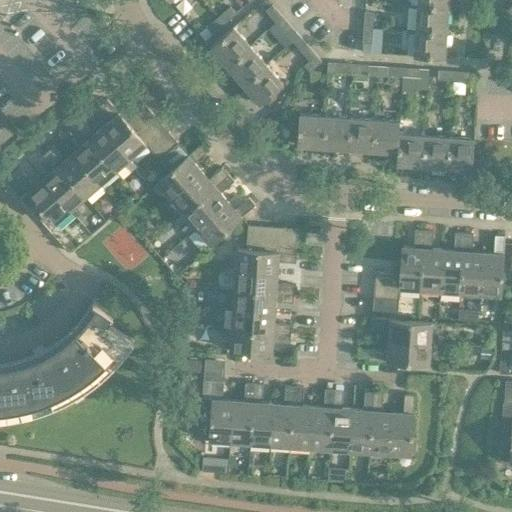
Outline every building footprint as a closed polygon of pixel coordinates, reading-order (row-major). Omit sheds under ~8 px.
[(447,8),(447,0),(417,0),(417,6),(447,8)] [(276,22),(282,16),(272,4),(265,10),(276,22)] [(446,33),(447,8),(417,6),(415,31),(446,33)] [(223,24),(235,13),(229,7),(218,17),(223,24)] [(372,28),(373,13),(364,12),(363,28),(372,28)] [(286,34),(292,28),(282,16),(276,22),(286,34)] [(212,34),(223,24),(218,17),(206,27),(212,34)] [(226,65),(250,45),(233,26),(210,46),(226,65)] [(371,44),(372,28),(363,28),(362,43),(371,44)] [(444,58),(446,33),(415,31),(414,56),(444,58)] [(307,58),(314,53),(306,43),(299,49),(307,58)] [(243,84),(266,64),(250,45),(226,65),(243,84)] [(310,71),(321,61),(314,53),(307,58),(309,60),(304,65),(310,71)] [(352,72),(352,64),(337,62),(336,71),(352,72)] [(259,104),(283,83),(266,64),(243,84),(259,104)] [(367,73),(368,65),(352,64),(352,72),(367,73)] [(402,75),(403,67),(387,66),(387,74),(402,75)] [(417,77),(418,68),(403,67),(402,75),(417,77)] [(453,79),(453,71),(438,70),(437,78),(453,79)] [(468,80),(469,72),(453,71),(453,79),(468,80)] [(416,92),(417,77),(402,75),(401,91),(416,92)] [(143,123),(153,115),(137,96),(127,105),(143,123)] [(134,131),(118,112),(106,99),(99,105),(111,119),(102,126),(129,158),(145,144),(143,141),(134,131)] [(134,131),(143,123),(127,105),(118,112),(134,131)] [(322,146),(324,116),(299,114),(297,145),(322,146)] [(143,141),(161,125),(153,115),(143,123),(134,131),(143,141)] [(347,148),(349,117),(324,116),(322,146),(347,148)] [(372,150),(374,119),(349,117),(347,148),(372,150)] [(102,126),(95,133),(83,119),(75,125),(114,170),(129,158),(102,126)] [(398,132),(399,121),(374,119),(372,150),(397,151),(398,132)] [(99,184),(114,170),(75,125),(68,132),(80,145),(72,153),(99,184)] [(150,150),(169,134),(161,125),(143,141),(145,144),(150,150)] [(421,165),(423,134),(398,132),(397,151),(396,163),(421,165)] [(158,159),(177,143),(169,134),(150,150),(158,159)] [(446,167),(448,136),(423,134),(421,165),(446,167)] [(471,168),(473,138),(448,136),(446,167),(471,168)] [(194,161),(208,150),(202,143),(156,182),(170,198),(202,170),(194,161)] [(72,153),(64,159),(52,146),(45,152),(84,197),(99,184),(72,153)] [(69,210),(84,197),(45,152),(39,157),(50,171),(42,178),(69,210)] [(182,212),(228,173),(222,166),(209,178),(202,170),(170,198),(182,212)] [(42,178),(34,185),(22,171),(15,178),(54,223),(69,210),(42,178)] [(220,191),(233,180),(228,173),(182,212),(195,227),(227,200),(220,191)] [(147,189),(153,185),(147,178),(142,183),(147,189)] [(209,243),(254,204),(248,197),(235,208),(227,200),(195,227),(209,243)] [(257,250),(259,225),(247,224),(245,249),(257,250)] [(270,251),(272,226),(259,225),(257,250),(270,251)] [(283,252),(284,227),(272,226),(270,251),(283,252)] [(295,252),(297,228),(284,227),(283,252),(295,252)] [(420,289),(424,230),(415,229),(413,247),(402,246),(400,274),(399,286),(399,287),(420,289)] [(432,249),(433,230),(424,230),(420,289),(440,290),(443,249),(432,249)] [(459,292),(464,233),(454,232),(453,250),(443,249),(440,290),(459,292)] [(472,252),(473,233),(464,233),(459,292),(479,293),(482,252),(472,252)] [(63,241),(69,248),(77,242),(71,235),(63,241)] [(500,295),(504,236),(495,235),(493,253),(482,252),(479,293),(500,295)] [(296,252),(295,252),(283,252),(270,251),(257,250),(245,249),(236,248),(235,269),(277,272),(278,261),(295,263),(296,252)] [(276,282),(277,272),(235,269),(233,290),(292,294),(293,284),(276,282)] [(399,287),(399,286),(400,274),(375,272),(374,284),(373,298),(398,299),(399,287)] [(291,302),(292,294),(233,290),(232,309),(274,312),(274,301),(291,302)] [(397,312),(398,299),(373,298),(372,310),(397,312)] [(0,419),(6,419),(12,418),(24,416),(38,413),(45,411),(50,409),(55,407),(61,404),(66,402),(70,399),(101,378),(105,374),(109,371),(115,365),(118,362),(122,358),(125,353),(129,349),(134,341),(107,323),(113,315),(93,301),(85,315),(74,327),(62,338),(49,347),(35,354),(20,359),(4,363),(0,363),(0,419)] [(273,323),(274,312),(232,309),(230,329),(289,334),(290,324),(273,323)] [(430,343),(431,322),(371,318),(371,328),(388,330),(387,340),(430,343)] [(288,343),(289,334),(230,329),(229,349),(270,351),(271,341),(288,343)] [(428,363),(430,343),(387,340),(387,351),(369,349),(368,359),(428,363)] [(474,353),(485,354),(485,346),(474,345),(474,353)] [(200,371),(201,359),(186,358),(185,370),(200,371)] [(222,398),(223,381),(212,380),(208,422),(205,421),(204,439),(229,441),(232,398),(222,398)] [(249,442),(253,383),(243,382),(241,399),(232,398),(229,441),(249,442)] [(262,401),(263,384),(253,383),(249,442),(269,444),(272,401),(262,401)] [(289,445),(293,386),(283,385),(282,402),(272,401),(269,444),(289,445)] [(302,404),(303,387),(293,386),(289,445),(309,447),(312,405),(302,404)] [(330,448),(334,389),(323,388),(322,405),(312,405),(309,447),(330,448)] [(341,407),(343,390),(334,389),(330,448),(349,450),(352,408),(341,407)] [(369,451),(373,392),(363,391),(362,408),(352,408),(349,450),(369,451)] [(381,410),(383,393),(373,392),(369,451),(389,453),(392,410),(381,410)] [(410,436),(413,395),(403,394),(402,411),(392,410),(389,453),(413,454),(415,437),(410,436)] [(511,401),(502,401),(499,452),(500,458),(504,465),(510,460),(511,460),(511,401)] [(215,457),(214,470),(225,471),(226,458),(215,457)] [(332,471),(332,480),(347,481),(347,472),(332,471)]
